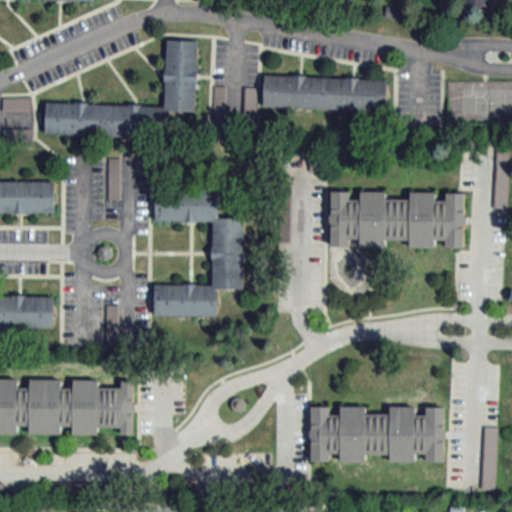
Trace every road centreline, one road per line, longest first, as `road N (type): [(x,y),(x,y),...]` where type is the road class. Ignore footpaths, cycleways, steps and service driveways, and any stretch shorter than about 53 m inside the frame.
road 1 (residential): [(0,76),(156,15),(469,52)]
road 2 (residential): [(433,327),(343,335),(283,364),(233,390),(166,462),(0,470)]
